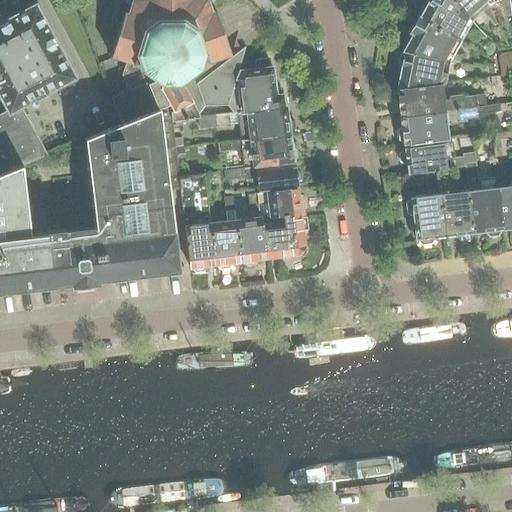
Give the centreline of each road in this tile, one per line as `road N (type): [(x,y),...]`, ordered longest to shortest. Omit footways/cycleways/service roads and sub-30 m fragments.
road 1 (residential): [(367,297),(0,342)]
road 2 (residential): [(367,297),(327,0)]
road 3 (residential): [(511,279),(367,297)]
road 4 (residential): [(392,507),(511,494)]
